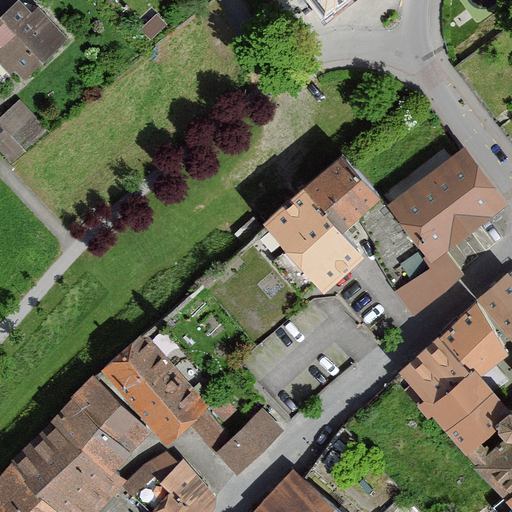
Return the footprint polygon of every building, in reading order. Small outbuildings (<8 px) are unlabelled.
[(27,15),(12,0),(0,11),(0,69),(17,87),(63,42),(32,10),(27,15)] [(316,15),(335,0),(286,0),(295,10),(306,1),(316,15)] [(43,131),(17,104),(0,120),(0,154),(9,164),(43,131)] [(499,205),(456,146),(380,202),(423,261),(499,205)] [(335,229),(370,198),(330,152),(300,188),(335,229)] [(355,252),(335,229),(300,188),(295,192),(291,196),(286,199),(268,215),(323,279),(355,252)] [(247,234),(260,223),(257,220),(253,214),(240,225),(247,234)] [(460,277),(442,253),(391,293),(409,316),(460,277)] [(511,271),(505,278),(503,276),(473,300),(511,349),(511,271)] [(505,359),(471,308),(430,343),(461,378),(473,381),(505,359)] [(203,407),(137,333),(94,372),(160,445),(203,407)] [(461,378),(430,343),(393,375),(424,410),(461,378)] [(103,474),(143,429),(90,373),(43,420),(46,424),(103,474)] [(461,378),(424,410),(454,450),(484,420),(489,413),(495,407),(473,381),(461,378)] [(225,434),(203,411),(187,427),(233,475),(279,430),(255,406),(225,434)] [(486,430),(493,437),(504,438),(511,433),(511,412),(506,407),(495,407),(489,413),(484,420),(486,430)] [(486,430),(484,420),(454,450),(499,494),(511,484),(511,433),(504,438),(493,437),(486,430)] [(57,511),(92,511),(118,487),(103,474),(46,424),(5,464),(57,511)] [(171,460),(164,452),(120,485),(126,493),(171,460)] [(57,511),(5,464),(1,460),(0,461),(0,511),(57,511)] [(203,511),(217,499),(179,460),(157,482),(165,490),(186,511),(203,511)] [(340,511),(288,473),(249,511),(340,511)] [(511,511),(511,484),(499,494),(511,508),(511,511)] [(143,510),(145,511),(186,511),(165,490),(143,510)]
